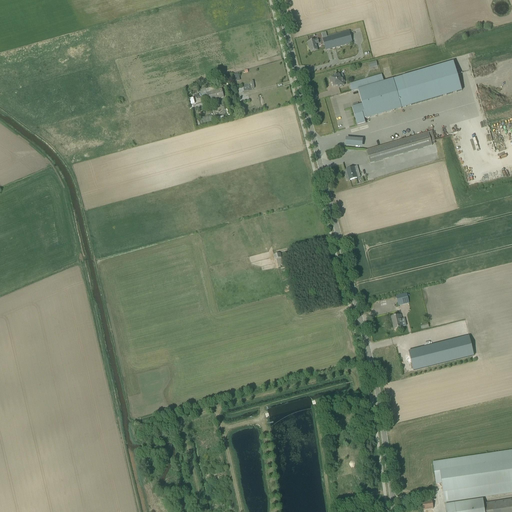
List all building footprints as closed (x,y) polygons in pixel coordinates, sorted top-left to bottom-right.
[(326,50),(352,43),(349,31),(322,38),(326,50)] [(307,42),(308,46),(309,46),(311,52),(317,51),(316,44),(319,43),(318,40),(307,42)] [(384,83),(358,91),(362,105),(360,106),(360,105),(352,108),(357,126),(365,124),(364,119),(366,119),(401,109),(462,91),(453,62),(405,76),(393,80),(384,82),(384,83)] [(334,78),(329,79),(331,84),(332,83),(333,87),(337,86),(338,88),(344,86),(343,83),(345,82),(342,74),(333,76),(334,78)] [(358,90),(358,91),(384,83),(384,82),(382,76),(350,86),(352,92),(358,90)] [(208,100),(223,96),(222,90),(202,95),(204,103),(208,102),(208,100)] [(366,152),(370,164),(432,146),(429,134),(366,152)] [(345,146),(362,148),(363,139),(346,138),(345,146)] [(338,173),(344,170),(342,164),(334,167),(336,174),(338,173)] [(348,174),(350,180),(360,177),(357,166),(346,170),(348,175),(348,174)] [(485,283),(510,278),(507,267),(487,272),(488,275),(484,276),(485,283)] [(402,304),(437,298),(435,287),(395,295),(397,301),(401,300),(402,304)] [(450,300),(421,305),(424,321),(453,316),(450,300)] [(392,325),(394,329),(398,328),(406,326),(404,317),(401,318),(401,315),(391,318),(392,322),(393,322),(393,324),(392,325)] [(469,337),(408,352),(413,371),(473,357),(469,337)] [(511,450),(433,462),(434,473),(436,484),(441,484),(444,503),(511,492),(511,450)] [(511,511),(511,499),(483,504),(483,499),(445,505),(445,511),(511,511)] [(422,503),(423,510),(433,509),(432,501),(422,503)]
